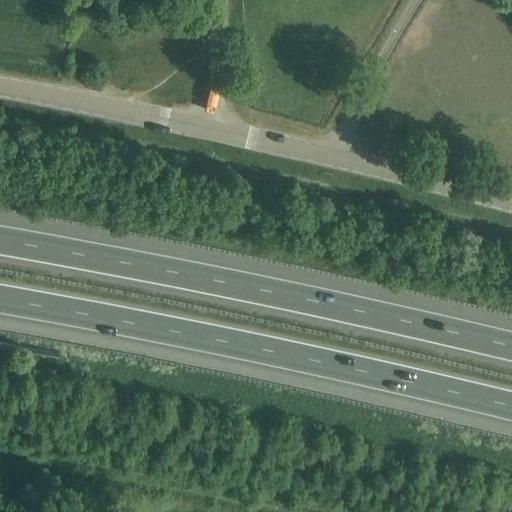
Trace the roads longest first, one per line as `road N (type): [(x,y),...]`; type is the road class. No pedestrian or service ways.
road 1 (motorway): [(0,299),(511,408)]
road 2 (motorway): [(511,345),(0,238)]
road 3 (unclassified): [(210,128),(0,88)]
road 4 (unclassified): [(511,198),(346,155)]
road 5 (unclassified): [(346,155),(360,106),(413,0)]
road 6 (unclassified): [(346,155),(210,128)]
road 7 (unclassified): [(210,128),(214,0)]
